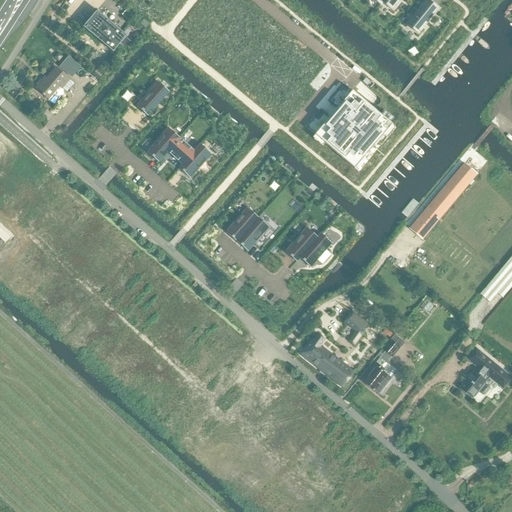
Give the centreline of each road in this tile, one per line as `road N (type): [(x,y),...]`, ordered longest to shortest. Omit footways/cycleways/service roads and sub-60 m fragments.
road 1 (residential): [(464,511),(223,300)]
road 2 (residential): [(259,0),(340,69),(299,118)]
road 3 (residential): [(223,300),(96,188)]
road 4 (residential): [(96,188),(0,101)]
